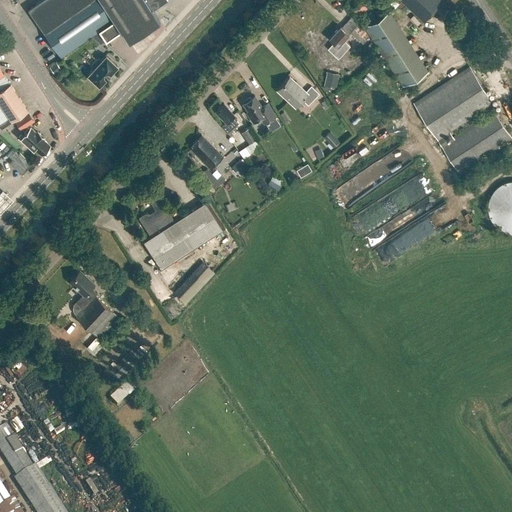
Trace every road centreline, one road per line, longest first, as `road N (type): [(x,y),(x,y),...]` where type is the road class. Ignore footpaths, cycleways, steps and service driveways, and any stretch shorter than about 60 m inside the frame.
road 1 (unclassified): [(0,316),(295,0)]
road 2 (primary): [(89,131),(212,0)]
road 3 (primary): [(89,131),(50,95),(0,13)]
road 4 (secondary): [(0,227),(89,131)]
